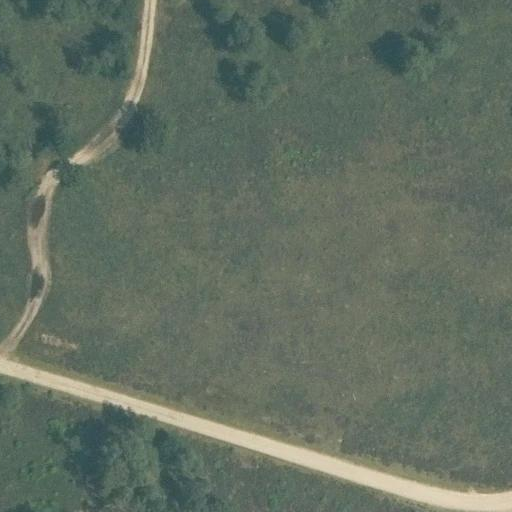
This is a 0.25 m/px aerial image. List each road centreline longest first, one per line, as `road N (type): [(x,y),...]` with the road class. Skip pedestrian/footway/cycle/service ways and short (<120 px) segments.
road 1 (track): [(0,365),(438,500),(511,505)]
road 2 (unknown): [(57,169),(28,220),(32,291),(0,353)]
